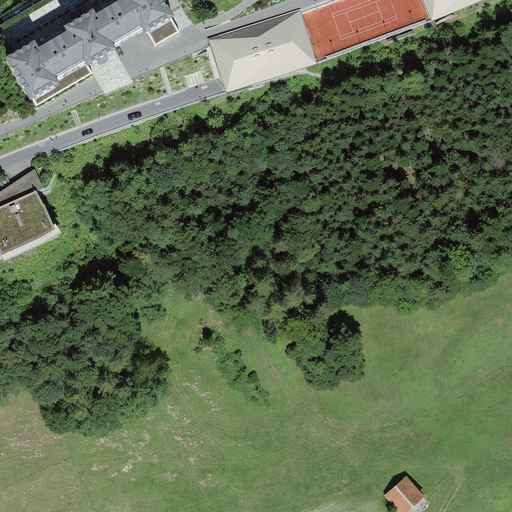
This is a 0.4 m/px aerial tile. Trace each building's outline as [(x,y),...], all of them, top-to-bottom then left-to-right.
[(33,45),(3,62),(29,106),(59,88),(55,81),(82,65),(85,72),(115,54),(111,47),(139,31),(144,38),(173,21),(160,0),(121,0),(123,2),(94,19),(91,15),(63,31),(66,36),(37,52),(33,45)] [(421,0),(433,26),(495,0),(421,0)] [(317,68),(300,10),(209,40),(226,98),(317,68)] [(174,27),(149,37),(153,46),(178,36),(174,27)] [(0,211),(0,254),(3,261),(56,238),(37,195),(0,211)] [(391,507),(385,511),(401,511),(422,495),(407,477),(383,497),(391,507)]
